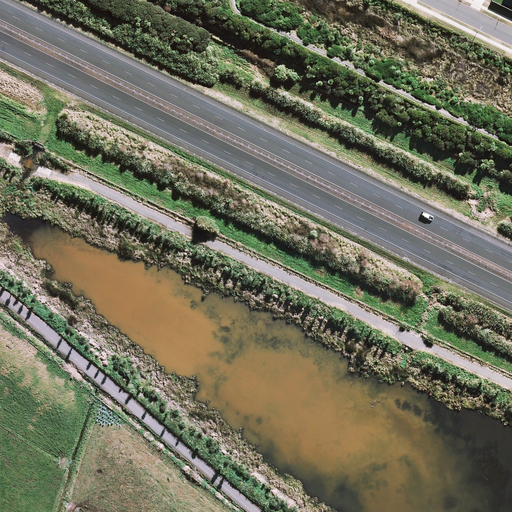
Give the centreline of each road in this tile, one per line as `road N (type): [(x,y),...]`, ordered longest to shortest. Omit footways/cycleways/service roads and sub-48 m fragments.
road 1 (motorway): [(0,7),(511,261)]
road 2 (motorway): [(511,286),(0,33)]
